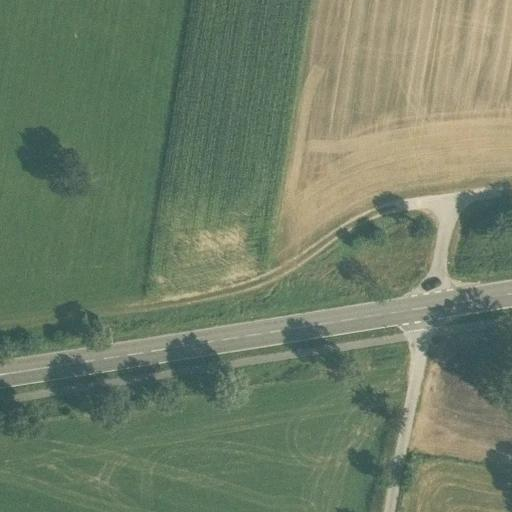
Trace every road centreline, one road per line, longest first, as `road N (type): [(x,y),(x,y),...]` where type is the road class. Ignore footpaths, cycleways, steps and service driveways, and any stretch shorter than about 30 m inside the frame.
road 1 (track): [(0,326),(253,287),(382,209),(511,190)]
road 2 (secondary): [(0,380),(511,295)]
road 3 (track): [(389,511),(449,201)]
